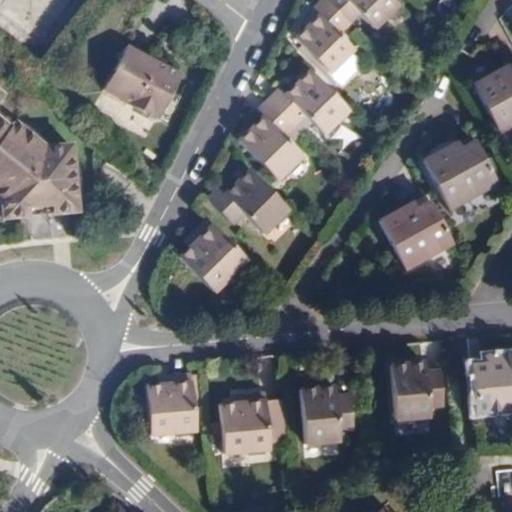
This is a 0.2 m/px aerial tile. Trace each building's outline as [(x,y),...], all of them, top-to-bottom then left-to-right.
[(400,1),(399,0),(321,0),(315,6),(322,12),(300,34),(333,68),(355,47),(339,30),(362,8),(377,24),(400,1)] [(203,53),(210,37),(192,28),(185,43),(203,53)] [(171,86),(181,67),(137,44),(114,86),(169,116),(182,92),(171,86)] [(511,119),(511,66),(508,68),(506,64),(474,81),(498,127),(511,119)] [(347,105),(308,65),(284,89),(279,84),(257,105),(263,110),(240,133),(278,172),(301,149),(282,130),(304,109),(323,128),(347,105)] [(39,147),(9,123),(5,128),(0,123),(0,219),(71,212),(64,144),(39,147)] [(455,134),(423,151),(447,199),(495,173),(475,134),(459,142),(455,134)] [(291,205),(252,165),(226,190),(221,185),(210,196),(234,222),(246,211),(264,230),(291,205)] [(452,233),(429,190),(415,199),(411,193),(379,211),(403,259),(452,233)] [(215,288),(249,255),(209,215),(191,232),(198,239),(183,254),(215,288)] [(511,353),(463,358),(472,419),(511,415),(511,353)] [(420,364),(387,366),(393,428),(428,423),(428,407),(440,407),(438,378),(422,381),(420,364)] [(198,382),(143,386),(145,440),(194,440),(198,382)] [(342,389),(297,390),(302,453),(345,447),(345,437),(358,437),(354,402),(341,402),(342,389)] [(266,400),(216,405),(223,460),(272,458),(266,400)]
